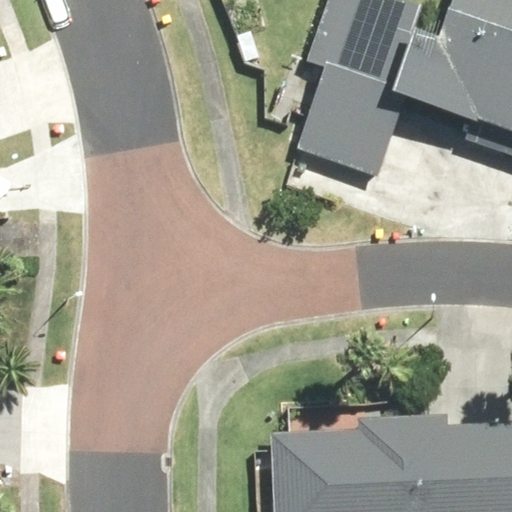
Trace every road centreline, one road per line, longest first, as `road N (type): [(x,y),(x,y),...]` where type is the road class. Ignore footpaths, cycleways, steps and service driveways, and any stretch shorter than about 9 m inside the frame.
road 1 (residential): [(138,290),(511,283)]
road 2 (residential): [(94,0),(139,169),(138,290)]
road 3 (residential): [(138,290),(124,420),(130,511)]
